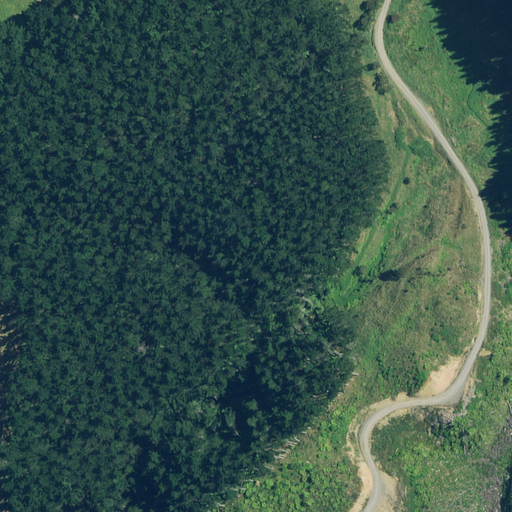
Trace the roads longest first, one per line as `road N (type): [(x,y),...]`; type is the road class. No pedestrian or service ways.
road 1 (track): [(370,0),(381,69),(462,172),(485,218),(493,253),(483,276),(487,289)]
road 2 (track): [(487,289),(459,374),(441,397),(394,405),(363,425),(361,489),(349,511)]
